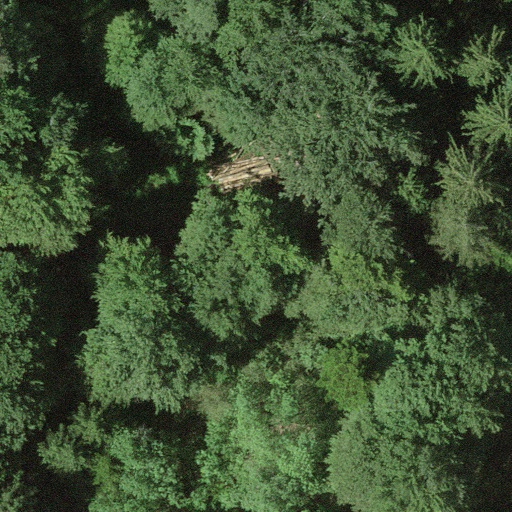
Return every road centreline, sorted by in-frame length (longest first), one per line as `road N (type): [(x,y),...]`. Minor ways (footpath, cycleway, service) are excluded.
road 1 (track): [(511,138),(0,280)]
road 2 (track): [(511,334),(412,511)]
